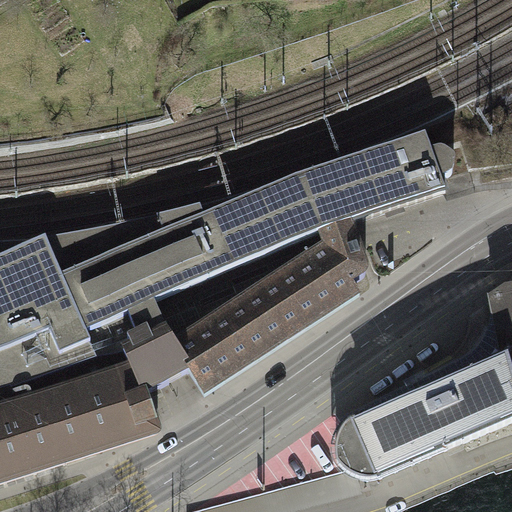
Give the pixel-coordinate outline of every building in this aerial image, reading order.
[(435,148),(429,131),(303,174),(205,213),(203,205),(159,215),(47,238),(88,330),(130,312),(161,300),(321,233),(358,221),(450,191),(445,177),(455,174),(458,170),(459,160),(458,154),(450,147),(443,146),(435,148)] [(358,221),(321,233),(324,244),(180,338),(192,377),(206,399),(366,295),(359,284),(368,278),(373,272),(373,264),(358,221)] [(88,330),(47,238),(0,256),(0,402),(15,398),(12,388),(100,356),(126,351),(124,346),(132,342),(129,335),(138,332),(130,312),(88,330)] [(493,300),(494,328),(511,402),(511,288),(508,290),(493,300)] [(192,377),(180,338),(161,300),(130,312),(138,332),(129,335),(132,342),(124,346),(126,351),(130,361),(142,390),(148,388),(151,397),(192,377)] [(344,429),(338,441),(337,449),(337,455),(338,463),(346,472),(353,477),(360,480),(367,481),(374,481),(380,480),(511,423),(511,402),(494,328),(489,339),(482,351),(470,362),(351,423),(344,429)] [(142,390),(130,361),(15,398),(0,402),(0,488),(162,436),(165,431),(151,397),(148,388),(142,390)] [(346,472),(195,511),(300,511),(363,495),(360,480),(353,477),(346,472)]
